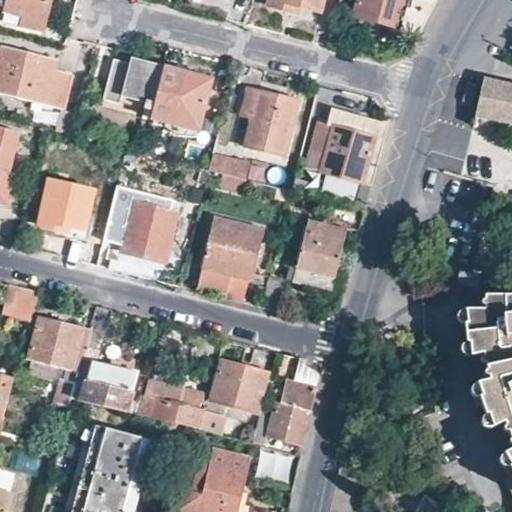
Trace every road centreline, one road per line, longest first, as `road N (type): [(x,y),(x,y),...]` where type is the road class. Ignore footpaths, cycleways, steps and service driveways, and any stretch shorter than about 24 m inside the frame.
road 1 (residential): [(352,348),(0,257)]
road 2 (residential): [(114,11),(423,95)]
road 3 (residential): [(352,348),(423,95)]
road 4 (residential): [(314,511),(352,348)]
